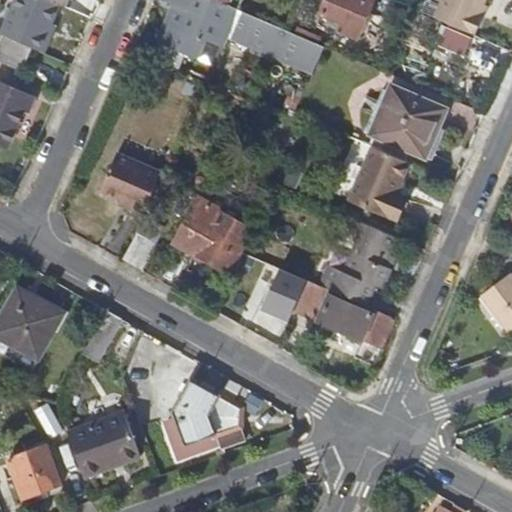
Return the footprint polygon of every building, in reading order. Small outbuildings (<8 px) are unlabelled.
[(49,27),(58,5),(46,0),(18,0),(3,36),(30,48),(44,54),(49,40),(44,38),(49,27)] [(169,0),(168,4),(207,21),(214,23),(216,20),(227,25),(233,27),(232,31),(247,38),(249,33),(283,48),(278,58),(313,73),(325,48),(287,32),(279,29),(240,12),(211,0),(169,0)] [(211,0),(240,12),(244,0),(211,0)] [(337,31),(357,39),(373,0),(320,0),(315,14),(340,24),(337,31)] [(485,0),(441,0),(434,19),(475,36),(482,19),(478,17),(485,0)] [(221,38),(227,25),(216,20),(214,23),(207,21),(204,29),(221,38)] [(54,30),(49,27),(44,38),(49,40),(54,30)] [(0,61),(20,69),(30,48),(3,36),(0,41),(0,61)] [(138,38),(132,52),(157,62),(163,49),(138,38)] [(445,131),(452,114),(384,84),(381,91),(372,87),(358,121),(366,124),(365,129),(427,156),(427,158),(438,164),(450,133),(445,131)] [(27,115),(33,101),(0,86),(0,147),(5,150),(21,112),(27,115)] [(288,112),(286,118),(299,124),(301,117),(294,115),(288,112)] [(280,131),(293,136),(293,135),(299,124),(286,118),(280,131)] [(389,192),(403,161),(366,145),(343,198),(386,217),(395,195),(389,192)] [(162,175),(117,155),(100,194),(129,206),(127,210),(143,217),(162,175)] [(401,197),(395,195),(386,217),(391,219),(401,197)] [(206,226),(211,215),(189,206),(168,252),(226,278),(241,241),(239,240),(241,234),(217,224),(215,229),(206,226)] [(261,236),(272,247),(293,225),(283,215),(261,236)] [(162,229),(142,218),(135,236),(137,237),(124,261),(142,270),(154,249),(152,247),(162,229)] [(375,264),(380,253),(388,234),(360,222),(356,235),(357,236),(342,273),(329,268),(321,287),(367,306),(375,287),(382,289),(390,270),(383,267),(375,264)] [(271,285),(278,268),(242,253),(235,269),(271,285)] [(387,256),(380,253),(375,264),(383,267),(387,256)] [(511,276),(481,300),(507,335),(511,330),(511,276)] [(384,346),(396,318),(367,306),(321,287),(306,280),(293,310),(383,348),(384,346)] [(63,311),(20,287),(0,322),(0,333),(39,354),(63,311)] [(224,449),(246,441),(238,420),(238,414),(241,410),(189,383),(172,413),(174,418),(167,420),(165,425),(178,454),(180,456),(215,444),(218,436),(220,436),(224,449)] [(125,415),(69,436),(86,479),(141,459),(125,415)] [(23,499),(63,485),(47,445),(9,459),(23,499)]
